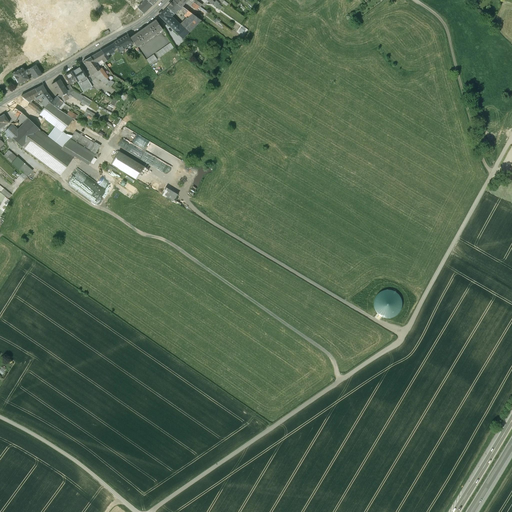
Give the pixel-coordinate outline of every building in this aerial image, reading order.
[(0,0),(0,77),(21,64),(20,64),(28,54),(43,66),(55,58),(48,46),(99,15),(89,0),(0,0)] [(107,16),(117,10),(111,0),(101,6),(107,16)] [(144,14),(153,5),(147,0),(145,0),(143,2),(138,7),(144,14)] [(206,0),(220,10),(222,7),(219,5),(220,3),(216,1),(215,2),(212,0),(206,0)] [(174,1),(168,7),(174,14),(178,10),(179,11),(180,10),(182,8),(181,8),(174,1)] [(193,14),(199,18),(201,15),(196,11),(199,6),(193,2),(191,1),(190,3),(193,5),(190,9),(195,12),(193,14)] [(168,7),(159,16),(176,32),(181,26),(172,17),(174,14),(168,7)] [(181,8),(182,8),(180,10),(186,14),(185,15),(188,19),(182,25),(190,32),(201,20),(199,18),(193,14),(182,7),(181,8)] [(156,20),(131,38),(138,47),(163,29),(156,20)] [(190,32),(182,25),(181,26),(176,32),(183,39),(190,32)] [(128,35),(114,43),(116,48),(119,52),(133,44),(128,35)] [(156,52),(159,57),(175,47),(171,42),(156,52)] [(114,43),(101,51),(105,57),(107,56),(114,52),(113,50),(116,48),(114,43)] [(101,51),(90,57),(95,63),(101,60),(103,59),(105,57),(101,51)] [(151,64),(158,58),(154,54),(147,59),(151,64)] [(98,67),(95,63),(90,57),(82,62),(92,74),(96,77),(101,73),(98,67)] [(71,72),(76,80),(77,82),(86,76),(80,66),(71,72)] [(15,72),(20,85),(32,80),(26,67),(15,72)] [(104,70),(101,73),(106,79),(107,79),(112,74),(107,68),(104,70)] [(71,72),(64,76),(69,85),(76,80),(71,72)] [(106,79),(101,73),(96,77),(105,83),(108,81),(107,79),(106,79)] [(86,76),(77,82),(83,92),(92,87),(86,76)] [(59,80),(52,84),(57,93),(58,92),(60,96),(65,92),(66,92),(65,89),(59,80)] [(35,89),(38,96),(41,94),(46,92),(44,89),(42,85),(36,89),(35,89)] [(35,89),(21,96),(30,102),(30,103),(32,100),(35,98),(36,99),(38,101),(44,106),(48,102),(43,98),(41,94),(38,96),(35,89)] [(84,97),(73,91),(70,92),(71,94),(70,95),(81,102),(84,97)] [(48,102),(50,103),(53,101),(46,92),(41,94),(43,98),(48,102)] [(53,101),(50,103),(57,109),(63,103),(63,102),(59,100),(57,97),(53,101)] [(115,98),(109,108),(112,110),(118,100),(115,98)] [(5,105),(6,105),(8,109),(12,112),(14,109),(18,111),(22,113),(24,116),(26,113),(28,110),(18,105),(14,100),(5,105)] [(35,111),(37,109),(30,103),(30,102),(27,105),(35,111)] [(41,111),(38,114),(54,126),(62,133),(73,118),(67,115),(57,109),(50,103),(48,102),(44,106),(45,106),(41,111)] [(14,109),(12,112),(19,117),(22,113),(18,111),(14,109)] [(3,114),(0,116),(0,128),(9,122),(3,114)] [(21,148),(59,176),(73,157),(62,148),(47,137),(39,131),(40,130),(33,124),(28,120),(26,118),(23,121),(26,123),(18,133),(12,139),(21,148)] [(5,132),(12,139),(18,133),(11,126),(5,132)] [(70,139),(62,133),(54,126),(47,137),(62,148),(70,139)] [(70,139),(95,154),(101,146),(95,142),(94,143),(75,131),(70,139)] [(73,157),(88,166),(95,154),(70,139),(62,148),(73,157)] [(119,151),(111,164),(137,180),(145,167),(119,151)] [(9,152),(4,157),(22,173),(26,177),(27,177),(31,173),(9,152)] [(165,188),(162,194),(173,202),(177,195),(165,188)] [(4,189),(1,193),(8,199),(11,195),(4,189)] [(0,192),(0,200),(3,203),(0,207),(4,210),(9,200),(0,192)] [(380,292),(377,295),(373,303),(376,312),(383,318),(393,318),(401,312),(402,304),(400,296),(394,291),(386,289),(380,292)]
